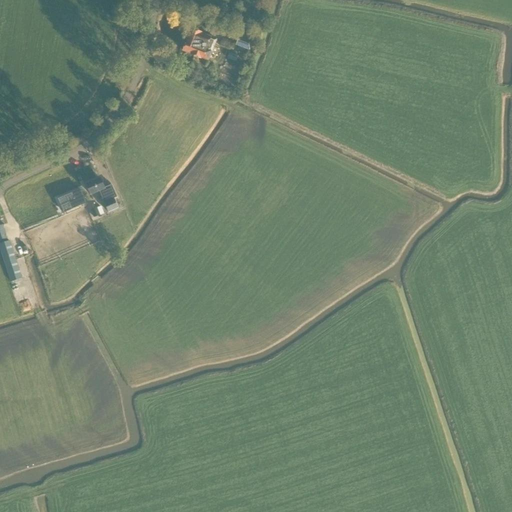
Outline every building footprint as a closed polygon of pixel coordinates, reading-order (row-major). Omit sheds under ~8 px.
[(213,51),(217,40),(210,37),(211,37),(201,34),(202,33),(192,29),(188,42),(187,41),(184,51),(192,54),(192,55),(194,56),(194,57),(199,59),(200,58),(202,59),(203,58),(208,60),(211,51),(213,51)] [(237,46),(250,51),(253,41),(240,36),(237,46)] [(100,191),(104,203),(117,197),(112,185),(105,188),(101,178),(87,184),(91,194),(100,191)] [(81,190),(58,200),(64,213),(86,204),(81,190)] [(91,211),(94,218),(100,216),(97,208),(91,211)] [(0,242),(9,240),(4,225),(0,226),(0,242)] [(0,244),(0,247),(11,282),(22,278),(9,241),(0,244)]
